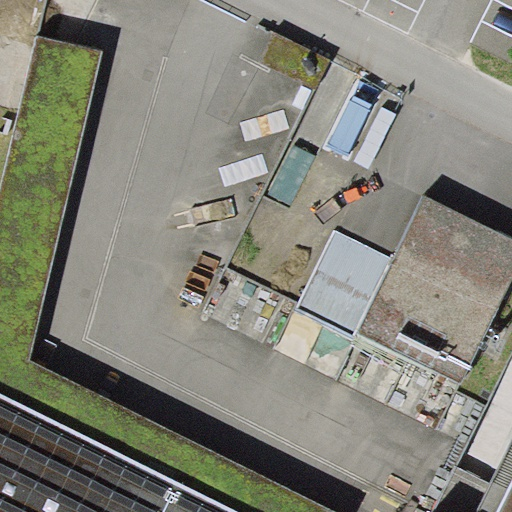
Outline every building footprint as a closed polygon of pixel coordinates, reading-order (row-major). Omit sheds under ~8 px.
[(276,31),(260,61),(315,89),(331,59),(276,31)] [(102,49),(39,36),(0,196),(0,511),(334,511),(29,367),(102,49)] [(461,384),(511,279),(511,238),(423,195),(393,259),(356,332),(461,384)] [(356,332),(393,259),(335,230),(296,308),(353,337),(356,332)] [(511,511),(511,480),(496,511),(511,511)]
